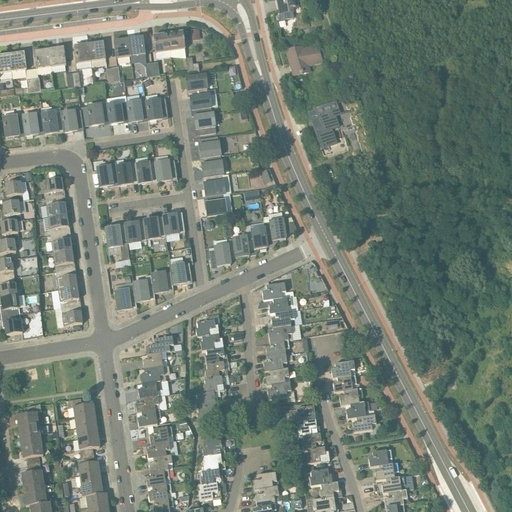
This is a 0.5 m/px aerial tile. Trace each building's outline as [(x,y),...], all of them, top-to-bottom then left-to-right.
[(276,0),(280,16),(293,14),(293,10),(299,9),(297,0),(276,0)] [(139,29),(128,29),(129,40),(140,39),(139,29)] [(312,29),(302,32),(304,38),(314,35),(312,29)] [(191,32),(192,42),(200,41),(199,31),(191,32)] [(168,36),(170,53),(185,51),(183,34),(168,36)] [(155,55),(170,53),(168,36),(153,37),(155,55)] [(130,58),(145,56),(143,39),(128,41),(130,58)] [(116,60),(130,58),(128,41),(113,43),(116,60)] [(91,64),(106,62),(103,44),(89,46),(91,64)] [(293,78),(310,74),(309,68),(323,64),(318,45),(304,49),(303,48),(286,53),(293,78)] [(76,66),(91,64),(89,46),(74,48),(76,66)] [(51,69),(66,67),(64,49),(49,51),(51,69)] [(36,71),(51,69),(49,51),(34,53),(36,71)] [(9,57),(11,75),(26,73),(24,55),(9,57)] [(0,76),(11,75),(9,57),(0,57),(0,76)] [(194,73),(193,66),(192,59),(185,60),(187,74),(194,73)] [(147,79),(153,78),(151,64),(145,65),(147,79)] [(151,64),(153,78),(160,78),(158,64),(151,64)] [(72,75),(74,89),(80,88),(78,74),(72,75)] [(68,90),(74,89),(72,75),(66,76),(68,90)] [(208,91),(207,87),(206,87),(205,78),(186,80),(188,94),(191,93),(192,99),(208,97),(208,95),(207,92),(208,91)] [(149,80),(143,83),(146,89),(152,87),(149,80)] [(192,113),(195,112),(196,118),(212,116),(212,115),(211,110),(212,110),(210,95),(208,95),(208,97),(192,99),(190,99),(192,113)] [(146,103),(148,119),(149,123),(162,122),(161,118),(167,117),(165,101),(160,102),(160,101),(146,103)] [(321,151),(321,150),(336,145),(332,131),(340,128),(336,117),(340,115),(336,102),(315,109),(315,111),(308,114),(310,121),(306,123),(309,132),(313,130),(314,131),(316,130),(317,134),(316,135),(320,148),(321,151)] [(126,105),(129,120),(129,125),(142,123),(142,120),(148,119),(146,103),(141,104),(141,103),(126,105)] [(107,106),(109,122),(110,127),(123,125),(123,121),(129,120),(126,105),(121,105),(121,104),(107,106)] [(102,106),(87,108),(90,128),(104,126),(103,123),(109,122),(107,106),(102,107),(102,106)] [(61,115),(63,131),(64,136),(77,134),(77,130),(83,129),(80,113),(75,114),(75,113),(61,115)] [(199,131),(200,137),(216,135),(215,129),(216,129),(213,114),(212,115),(212,116),(196,118),(194,118),(196,132),(199,131)] [(42,117),(44,132),(44,137),(58,135),(57,132),(63,131),(61,115),(56,116),(56,115),(42,117)] [(22,118),(24,134),(25,139),(38,137),(38,133),(44,132),(42,117),(37,117),(36,116),(22,118)] [(22,118),(13,120),(3,121),(6,140),(19,138),(18,135),(24,134),(22,118)] [(220,159),(221,159),(219,143),(218,144),(217,139),(202,141),(203,147),(199,147),(201,161),(205,160),(220,158),(220,159)] [(204,180),(206,180),(222,177),(222,178),(224,178),(222,163),(221,163),(220,159),(220,158),(205,160),(205,166),(202,167),(204,180)] [(155,165),(157,180),(158,185),(171,183),(171,179),(176,178),(174,163),(155,165)] [(155,164),(136,167),(138,181),(138,186),(152,184),(151,181),(157,180),(155,165),(155,164)] [(116,169),(118,183),(119,188),(132,186),(132,182),(138,181),(136,167),(135,166),(116,169)] [(118,183),(116,169),(116,167),(97,170),(99,189),(113,187),(112,184),(118,183)] [(262,180),(268,177),(266,172),(259,175),(262,180)] [(205,199),(208,199),(223,197),(224,197),(225,197),(223,182),(222,178),(222,177),(206,180),(207,186),(203,186),(205,199)] [(45,202),(63,199),(62,193),(63,193),(61,181),(43,183),(45,202)] [(23,203),(22,194),(20,184),(4,187),(6,194),(3,195),(4,200),(6,199),(7,205),(19,203),(19,204),(23,203)] [(205,205),(207,219),(227,216),(225,202),(224,202),(224,197),(223,197),(208,199),(209,205),(205,205)] [(48,220),(66,217),(65,205),(64,205),(63,199),(45,202),(48,220)] [(2,219),(4,218),(5,224),(16,223),(21,222),(20,216),(19,204),(19,203),(7,205),(2,206),(3,213),(1,214),(2,219)] [(50,238),(68,235),(67,229),(68,229),(66,217),(48,220),(50,238)] [(166,238),(175,236),(185,235),(182,219),(176,220),(176,217),(163,219),(163,223),(166,238)] [(160,239),(166,238),(163,223),(157,224),(157,221),(144,223),(144,227),(147,242),(161,240),(160,239)] [(283,222),(264,225),(264,229),(266,240),(272,239),(272,243),(285,241),(283,222)] [(3,243),(14,242),(19,241),(16,223),(5,224),(0,225),(1,232),(0,232),(0,237),(2,238),(3,243)] [(141,244),(141,243),(147,242),(144,227),(138,228),(138,225),(124,227),(125,231),(127,246),(141,244)] [(244,228),(246,239),(247,249),(253,248),(254,251),(267,250),(266,240),(264,229),(251,231),(251,227),(244,228)] [(127,246),(125,231),(119,232),(119,229),(105,231),(108,250),(119,248),(122,263),(129,262),(127,246)] [(53,256),(72,253),(70,241),(69,242),(68,235),(50,238),(53,256)] [(227,242),(227,247),(229,257),(235,257),(235,260),(249,258),(247,249),(246,239),(227,242)] [(14,242),(3,243),(0,243),(0,258),(1,263),(12,261),(17,261),(14,242)] [(230,267),(229,257),(227,247),(208,250),(210,266),(216,265),(217,269),(230,267)] [(56,274),(73,272),(72,266),(73,265),(72,253),(53,256),(56,274)] [(0,281),(14,280),(12,261),(1,263),(0,262),(0,281)] [(171,274),(172,287),(186,285),(185,282),(191,281),(189,265),(170,268),(171,274)] [(58,292),(77,289),(75,278),(74,278),(73,272),(56,274),(58,292)] [(165,274),(150,276),(151,277),(154,296),(167,294),(167,291),(173,290),(172,287),(171,274),(166,275),(165,274)] [(146,283),(132,285),(133,291),(134,291),(136,305),(149,303),(148,299),(154,298),(154,296),(151,277),(145,278),(146,283)] [(0,293),(1,300),(17,298),(15,286),(14,280),(0,281),(0,293)] [(282,301),(281,295),(286,295),(284,286),(266,289),(266,294),(262,294),(263,304),(272,302),(282,301)] [(61,310),(78,308),(78,302),(79,302),(77,289),(58,292),(61,310)] [(136,305),(134,291),(133,291),(115,294),(117,313),(131,311),(130,308),(136,307),(136,305)] [(4,319),(20,316),(17,298),(1,300),(2,307),(0,307),(0,311),(0,313),(3,313),(4,319)] [(270,317),(274,316),(288,314),(288,309),(292,308),(291,299),(282,301),(272,302),(273,307),(268,308),(270,317)] [(78,308),(61,310),(63,329),(82,326),(80,314),(79,314),(78,308)] [(271,321),(272,331),(290,328),(295,328),(293,313),(288,314),(274,316),(275,321),(271,321)] [(20,322),(20,316),(4,319),(4,325),(2,325),(3,330),(5,330),(6,337),(42,332),(39,314),(35,314),(32,315),(33,320),(20,322)] [(196,331),(197,340),(201,340),(201,339),(218,336),(217,328),(215,328),(214,323),(197,325),(198,331),(196,331)] [(292,342),(290,328),(272,331),(273,335),(268,336),(269,345),(288,343),(292,342)] [(241,334),(233,335),(234,343),(242,341),(241,334)] [(201,354),(206,353),(223,350),(222,342),(219,342),(218,336),(201,339),(201,340),(202,344),(200,345),(201,354)] [(146,357),(151,356),(151,357),(165,355),(170,354),(169,349),(173,348),(172,339),(165,340),(165,339),(163,340),(154,342),(154,347),(145,348),(146,357)] [(266,351),(267,360),(285,357),(285,352),(289,351),(288,343),(269,345),(270,350),(266,351)] [(207,358),(205,358),(206,367),(223,364),(223,365),(228,364),(226,355),(224,356),(223,350),(206,353),(207,358)] [(151,357),(151,356),(146,357),(147,362),(143,363),(144,372),(163,369),(162,364),(166,363),(165,355),(151,357)] [(283,372),(283,371),(282,366),(287,366),(285,357),(267,360),(268,365),(263,365),(264,375),(269,374),(283,372)] [(205,372),(206,381),(221,379),(228,378),(226,369),(224,370),(223,365),(223,364),(206,367),(207,372),(205,372)] [(351,378),(350,373),(354,372),(353,364),(335,366),(335,371),(331,372),(332,381),(337,381),(337,380),(351,378)] [(142,386),(160,384),(159,378),(164,378),(163,369),(144,372),(145,377),(140,377),(142,386)] [(285,386),(285,385),(284,380),(289,380),(287,371),(283,371),(283,372),(269,374),(270,378),(265,379),(267,389),(271,388),(285,386)] [(334,395),(343,394),(352,392),(352,387),(356,386),(355,377),(351,378),(337,380),(337,381),(337,385),(333,386),(334,395)] [(203,387),(204,395),(204,396),(213,395),(226,393),(225,384),(222,384),(221,379),(206,381),(204,381),(205,387),(203,387)] [(139,401),(157,398),(157,393),(161,392),(160,384),(142,386),(142,391),(138,392),(139,401)] [(271,388),(272,392),(267,393),(269,403),(287,400),(286,394),(291,393),(290,385),(285,385),(285,386),(271,388)] [(339,399),(340,408),(350,407),(359,406),(359,405),(358,400),(363,400),(362,391),(352,392),(343,394),(344,398),(339,399)] [(215,408),(218,408),(217,399),(214,400),(213,395),(204,396),(204,395),(196,397),(197,402),(195,402),(196,411),(198,411),(215,408)] [(141,415),(155,413),(154,408),(159,407),(157,398),(139,401),(140,406),(135,406),(137,416),(141,415)] [(74,420),(95,417),(93,406),(81,408),(80,401),(68,403),(69,410),(72,409),(74,420)] [(356,421),(356,420),(365,419),(365,414),(369,413),(368,404),(359,405),(359,406),(350,407),(350,412),(346,412),(347,422),(356,421)] [(18,429),(38,426),(37,415),(41,414),(40,407),(27,409),(28,416),(16,418),(18,429)] [(216,414),(215,408),(198,411),(199,416),(197,416),(198,425),(220,422),(219,413),(216,414)] [(296,425),(298,425),(315,422),(315,423),(318,422),(317,414),(314,414),(313,408),(296,411),(297,416),(295,416),(296,425)] [(155,413),(141,415),(142,420),(137,420),(139,430),(157,427),(156,421),(161,421),(159,412),(155,413)] [(76,431),(96,428),(95,417),(74,420),(76,431)] [(356,420),(356,421),(357,425),(352,426),(354,435),(372,433),(371,427),(376,426),(375,417),(365,419),(356,420)] [(298,439),(303,439),(303,438),(320,436),(319,427),(316,428),(315,423),(315,422),(298,425),(299,430),(297,430),(298,439)] [(18,429),(19,440),(40,436),(38,426),(18,429)] [(77,442),(98,439),(96,428),(76,431),(77,442)] [(150,447),(169,444),(168,439),(173,438),(171,430),(153,432),(153,437),(149,437),(150,447)] [(21,450),(41,447),(40,436),(19,440),(21,450)] [(307,452),(324,450),(323,441),(321,441),(320,436),(303,438),(303,439),(303,444),(301,444),(303,453),(307,452)] [(81,459),(94,458),(93,451),(99,450),(98,439),(77,442),(79,453),(80,452),(81,459)] [(220,457),(221,457),(225,457),(224,448),(221,448),(220,442),(203,445),(204,450),(202,451),(203,459),(220,457)] [(146,452),(148,462),(152,461),(152,460),(171,458),(169,444),(150,447),(151,451),(146,452)] [(27,468),(40,466),(39,459),(43,458),(41,447),(21,450),(23,461),(26,461),(27,468)] [(307,452),(308,457),(306,458),(307,467),(329,463),(328,455),(325,455),(324,450),(307,452)] [(370,470),(379,469),(379,468),(388,467),(388,466),(387,461),(392,461),(390,452),(372,455),(373,460),(368,460),(370,470)] [(204,465),(202,465),(203,473),(203,474),(218,471),(219,472),(225,471),(224,462),(221,462),(221,457),(220,457),(203,459),(204,465)] [(79,478),(99,475),(98,464),(95,465),(94,458),(81,459),(82,466),(77,467),(79,478)] [(148,466),(150,475),(168,473),(167,467),(172,467),(171,458),(152,460),(152,461),(153,465),(148,466)] [(385,482),(385,481),(394,480),(394,475),(398,474),(397,465),(388,466),(388,467),(379,468),(379,469),(379,473),(375,474),(376,483),(385,482)] [(23,487),(43,484),(42,473),(41,473),(40,466),(27,468),(28,475),(21,476),(23,487)] [(219,472),(218,471),(203,474),(203,473),(201,474),(202,479),(200,479),(201,488),(216,486),(217,486),(223,485),(222,476),(219,477),(219,472)] [(309,480),(310,489),(320,487),(332,485),(331,477),(328,477),(327,472),(310,474),(311,480),(309,480)] [(147,490),(152,490),(152,489),(166,487),(165,482),(169,481),(168,473),(150,475),(150,480),(146,481),(147,490)] [(80,489),(101,486),(99,475),(79,478),(80,489)] [(253,483),(254,492),(259,492),(272,490),(272,484),(276,484),(275,475),(273,475),(257,477),(257,482),(253,483)] [(385,481),(385,482),(386,486),(381,487),(383,496),(387,496),(387,495),(401,493),(400,488),(405,487),(404,478),(394,480),(385,481)] [(24,498),(45,494),(43,484),(23,487),(24,498)] [(321,492),(319,493),(320,501),(333,499),(334,500),(342,499),(341,490),(338,490),(337,485),(332,485),(320,487),(321,492)] [(82,500),(85,499),(102,496),(101,486),(80,489),(82,500)] [(148,495),(149,504),(154,503),(168,501),(167,496),(171,495),(170,486),(166,487),(152,489),(152,490),(152,494),(148,495)] [(216,486),(201,488),(199,488),(200,494),(198,494),(200,503),(221,500),(220,491),(217,491),(217,486),(216,486)] [(256,506),(275,504),(275,503),(282,502),(281,496),(278,497),(277,489),(272,490),(259,492),(259,496),(255,497),(256,506)] [(388,500),(383,501),(385,510),(403,508),(402,502),(407,501),(406,492),(401,493),(387,495),(387,496),(388,500)] [(29,508),(47,505),(46,505),(45,494),(24,498),(26,509),(29,508)] [(85,499),(87,509),(107,506),(106,496),(102,496),(85,499)] [(315,511),(338,511),(337,505),(334,505),(334,500),(333,499),(320,501),(316,502),(317,507),(315,508),(315,511)] [(168,501),(154,503),(154,508),(150,509),(150,511),(169,511),(169,510),(173,509),(172,500),(168,501)]
